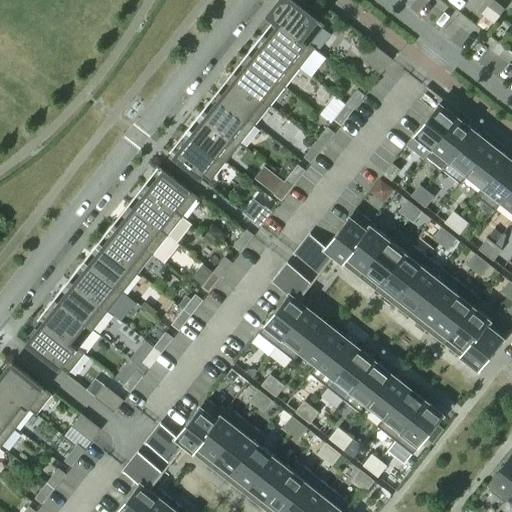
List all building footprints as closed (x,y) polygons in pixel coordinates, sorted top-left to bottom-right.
[(324,25),(292,0),(279,0),(268,14),(274,18),(314,50),(315,48),(309,44),(324,25)] [(503,8),(493,0),(488,7),(498,15),(503,8)] [(498,15),(488,7),(483,13),(493,21),(498,15)] [(314,50),(274,18),(259,37),(299,69),(314,50)] [(299,69),(259,37),(244,56),(284,88),(299,69)] [(373,44),(362,58),(381,73),(392,59),(373,44)] [(284,88),(244,56),(229,75),(269,106),(284,88)] [(269,106),(229,75),(215,94),(254,125),(269,106)] [(352,110),(363,96),(356,91),(345,105),(352,110)] [(254,125),(215,94),(200,113),(239,144),(254,125)] [(432,149),(457,117),(439,103),(414,134),(432,149)] [(341,123),(352,110),(345,105),(335,118),(341,123)] [(239,144),(200,113),(185,132),(225,163),(239,144)] [(443,169),(474,130),(457,117),(432,149),(448,161),(442,169),(443,169)] [(322,148),(333,134),(327,128),(315,143),(322,148)] [(460,183),(491,144),(474,130),(443,169),(460,183)] [(225,163),(185,132),(170,150),(210,182),(225,163)] [(312,161),(322,148),(315,143),(305,156),(312,161)] [(477,196),(508,157),(491,144),(460,183),(461,184),(467,176),(482,188),(476,196),(477,196)] [(494,210),(511,186),(511,160),(508,157),(477,196),(494,210)] [(391,180),(399,169),(393,164),(384,174),(391,180)] [(198,197),(158,166),(142,186),(182,217),(198,197)] [(292,186),(304,171),(297,166),(286,180),(292,186)] [(282,199),(292,186),(286,180),(275,193),(282,199)] [(418,201),(426,190),(420,185),(411,196),(418,201)] [(182,217),(142,186),(127,204),(167,236),(168,235),(160,229),(174,211),(182,217)] [(511,211),(511,186),(494,210),(495,210),(501,203),(511,211)] [(425,206),(433,196),(426,190),(418,201),(425,206)] [(406,216),(414,206),(408,200),(399,211),(406,216)] [(167,236),(127,204),(113,223),(152,255),(167,236)] [(413,222),(421,211),(414,206),(406,216),(413,222)] [(260,226),(271,212),(264,207),(254,221),(260,226)] [(342,262),(373,223),(355,209),(325,247),(310,234),(295,253),(320,273),(334,256),(342,262)] [(452,228),(460,217),(454,212),(445,222),(452,228)] [(459,233),(467,223),(460,217),(452,228),(459,233)] [(152,255),(113,223),(98,242),(137,273),(152,255)] [(364,270),(388,238),(372,226),(374,224),(373,223),(342,262),(343,263),(348,257),(364,270)] [(440,243),(448,232),(442,227),(433,238),(440,243)] [(242,250),(252,236),(246,231),(235,245),(242,250)] [(447,248),(455,238),(448,232),(440,243),(447,248)] [(381,283),(405,252),(388,238),(364,270),(381,283)] [(486,254),(494,244),(487,239),(479,249),(486,254)] [(137,273),(98,242),(83,261),(123,292),(137,273)] [(493,260),(501,249),(494,244),(486,254),(493,260)] [(397,297),(428,257),(422,265),(405,252),(381,283),(397,297)] [(474,270),(482,259),(475,254),(467,264),(474,270)] [(414,310),(445,271),(428,257),(397,297),(414,310)] [(220,277),(231,263),(224,258),(213,272),(220,277)] [(481,275),(489,265),(482,259),(474,270),(481,275)] [(123,292),(83,261),(68,280),(108,311),(123,292)] [(276,346),(307,307),(299,301),(312,283),(287,263),(272,282),(288,294),(258,332),(276,346)] [(431,323),(462,284),(445,271),(414,310),(431,323)] [(209,291),(220,277),(213,272),(203,285),(209,291)] [(108,311),(68,280),(53,299),(93,330),(108,311)] [(508,296),(511,290),(511,282),(509,281),(501,291),(508,296)] [(448,337),(473,305),(457,292),(463,285),(462,284),(431,323),(448,337)] [(190,315),(201,301),(194,296),(183,310),(190,315)] [(93,330),(53,299),(38,317),(84,354),(85,352),(79,348),(93,330)] [(461,356),(490,319),(473,305),(448,337),(465,350),(460,355),(461,356)] [(293,360),(324,320),(307,307),(276,346),(293,360)] [(180,328),(190,315),(183,310),(173,323),(180,328)] [(84,354),(38,317),(38,318),(44,322),(29,341),(69,373),(84,354)] [(479,370),(504,338),(487,325),(491,319),(490,319),(461,356),(479,370)] [(310,373),(341,334),(324,320),(293,360),(294,360),(300,353),(315,365),(309,372),(310,373)] [(160,353),(171,339),(165,333),(154,347),(160,353)] [(327,386),(358,347),(341,334),(310,373),(327,386)] [(150,366),(160,353),(154,347),(143,361),(150,366)] [(344,400),(375,360),(358,347),(327,386),(344,400)] [(361,413),(392,374),(375,360),(344,400),(361,413)] [(52,394),(12,363),(0,378),(0,384),(37,413),(52,394)] [(131,390),(142,376),(135,371),(124,385),(131,390)] [(269,390),(277,380),(270,374),(262,385),(269,390)] [(378,426),(409,387),(392,374),(361,413),(362,414),(368,406),(383,418),(377,426),(378,426)] [(275,396),(284,385),(277,380),(269,390),(275,396)] [(37,413),(0,384),(0,415),(16,428),(30,410),(36,414),(37,413)] [(123,400),(104,385),(95,397),(114,412),(123,400)] [(395,440),(426,401),(409,387),(378,426),(395,440)] [(257,406),(265,395),(258,390),(250,400),(257,406)] [(264,411),(272,400),(265,395),(257,406),(264,411)] [(197,446),(228,407),(227,406),(223,412),(206,398),(176,436),(160,424),(159,426),(146,443),(171,463),(185,445),(194,452),(198,447),(197,446)] [(303,417),(311,406),(304,401),(296,412),(303,417)] [(442,429),(436,424),(443,415),(426,401),(395,440),(413,454),(426,436),(432,441),(442,429)] [(309,422),(318,412),(311,406),(303,417),(309,422)] [(214,459),(245,420),(228,407),(197,446),(198,447),(214,459)] [(100,429),(81,414),(72,426),(91,441),(100,429)] [(16,428),(0,415),(0,445),(1,446),(16,428)] [(291,432),(299,422),(292,416),(284,427),(291,432)] [(231,473),(262,433),(245,420),(214,459),(231,473)] [(297,438),(306,427),(299,422),(291,432),(297,438)] [(337,444),(345,433),(338,428),(330,438),(337,444)] [(248,486),(273,455),(257,442),(263,434),(262,433),(231,473),(248,486)] [(343,449),(352,439),(345,433),(337,444),(343,449)] [(325,459),(333,449),(326,443),(318,454),(325,459)] [(72,464),(83,451),(77,445),(66,459),(72,464)] [(331,464),(340,454),(333,449),(325,459),(331,464)] [(145,511),(158,496),(150,490),(163,472),(138,453),(125,469),(123,471),(139,484),(116,511),(145,511)] [(265,499),(296,460),(295,460),(289,467),(273,455),(248,486),(265,499)] [(371,470),(379,460),(372,455),(364,465),(371,470)] [(504,503),(511,493),(511,456),(510,459),(509,458),(494,477),(495,478),(487,489),(504,503)] [(280,511),(282,511),(313,474),(296,460),(265,499),(280,511)] [(377,476),(386,465),(379,460),(371,470),(377,476)] [(54,488),(64,475),(58,469),(47,483),(54,488)] [(359,486),(367,475),(360,470),(352,480),(359,486)] [(310,511),(330,487),(313,474),(282,511),(310,511)] [(365,491),(374,481),(367,475),(359,486),(365,491)] [(43,502),(54,488),(47,483),(36,497),(43,502)] [(337,511),(347,500),(330,487),(310,511),(337,511)] [(172,511),(175,510),(158,496),(145,511),(172,511)] [(350,511),(344,507),(348,501),(347,500),(337,511),(350,511)] [(476,511),(478,510),(469,503),(463,510),(464,511),(476,511)]
